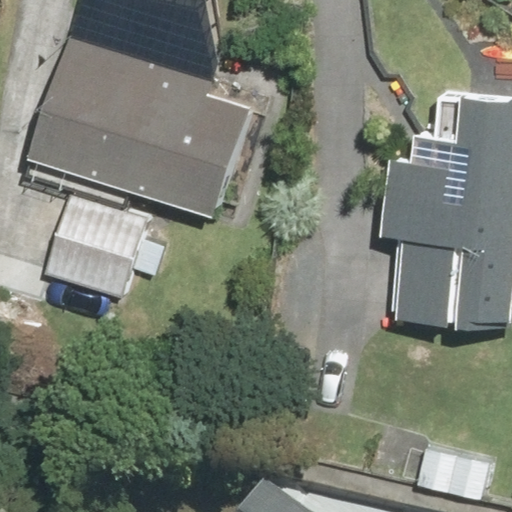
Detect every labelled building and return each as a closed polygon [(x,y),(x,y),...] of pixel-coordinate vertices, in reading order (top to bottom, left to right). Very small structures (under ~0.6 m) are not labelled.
[(266,95),(70,31),(30,151),(226,215),(266,95)] [(511,315),(511,89),(474,87),(469,161),(419,157),(409,308),(511,315)] [(158,217),(78,191),(55,260),(136,286),(158,217)] [(361,231),(307,228),(303,306),(358,308),(361,231)] [(495,451),(433,446),(430,496),(491,501),(495,451)] [(316,511),(277,483),(256,511),(316,511)]
